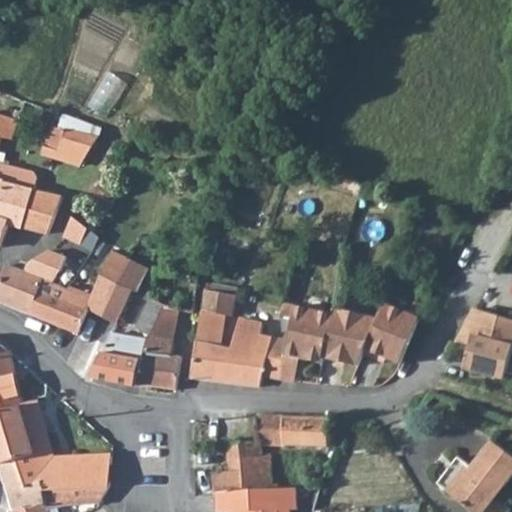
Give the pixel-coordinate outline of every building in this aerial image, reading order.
[(145,119),(179,137),(186,124),(153,106),(145,119)] [(0,150),(4,131),(15,132),(17,121),(0,113),(0,150)] [(61,126),(101,138),(102,129),(65,113),(61,126)] [(61,126),(47,123),(38,151),(52,156),(61,126)] [(101,138),(61,126),(52,156),(82,165),(101,138)] [(269,153),(272,142),(262,139),(259,150),(269,153)] [(268,172),(273,157),(257,152),(253,167),(268,172)] [(0,161),(0,249),(6,233),(8,223),(25,227),(34,191),(35,190),(38,176),(35,171),(0,161)] [(99,178),(85,199),(108,215),(122,194),(99,178)] [(64,195),(35,190),(34,191),(25,227),(50,232),(64,195)] [(81,208),(74,216),(89,228),(100,237),(107,228),(81,208)] [(89,228),(74,216),(65,235),(81,244),(89,228)] [(100,237),(89,228),(81,244),(94,250),(100,237)] [(100,237),(94,250),(102,255),(109,242),(100,237)] [(61,243),(55,246),(60,253),(65,250),(61,243)] [(92,298),(94,298),(90,308),(103,315),(119,282),(131,258),(115,251),(92,298)] [(150,268),(131,258),(119,282),(140,291),(149,271),(150,268)] [(9,265),(0,286),(0,301),(30,313),(45,279),(48,272),(29,264),(26,272),(9,265)] [(177,273),(156,270),(155,273),(150,295),(149,297),(152,298),(166,304),(171,307),(180,309),(196,312),(200,277),(189,275),(190,267),(179,265),(177,273)] [(149,271),(140,291),(150,295),(155,273),(149,271)] [(45,279),(30,313),(80,333),(90,308),(94,298),(92,298),(80,292),(76,302),(60,295),(64,286),(45,279)] [(207,283),(191,378),(261,387),(264,375),(279,379),(286,355),(291,338),(261,335),(264,323),(241,317),(232,348),(221,346),(227,315),(235,316),(239,295),(217,291),(218,285),(207,283)] [(64,286),(60,295),(76,302),(80,292),(64,286)] [(166,304),(152,298),(137,328),(151,335),(166,304)] [(291,338),(286,355),(301,358),(324,363),(325,358),(360,366),(367,349),(402,365),(426,307),(416,303),(411,314),(386,303),(380,319),(336,309),(334,314),(286,303),(284,316),(297,319),(291,338)] [(148,339),(135,384),(178,389),(183,357),(172,355),(174,340),(179,322),(176,321),(180,309),(171,307),(166,304),(151,335),(148,339)] [(511,318),(478,306),(462,335),(475,339),(467,364),(505,377),(511,354),(511,318)] [(95,376),(135,384),(148,339),(113,333),(95,376)] [(3,344),(0,343),(0,409),(24,403),(12,353),(3,344)] [(286,355),(279,379),(293,382),(296,381),(301,358),(286,355)] [(24,403),(0,409),(0,463),(0,465),(17,460),(25,487),(43,482),(44,492),(111,485),(113,455),(54,459),(37,399),(24,403)] [(327,417),(257,415),(261,442),(228,442),(231,471),(214,472),(215,492),(279,489),(279,484),(275,485),(272,455),(265,456),(262,444),(327,446),(327,422),(327,417)] [(462,473),(448,491),(474,511),(509,511),(511,509),(511,508),(498,497),(511,478),(511,454),(495,441),(473,468),(467,476),(462,473)] [(473,468),(459,456),(438,483),(448,491),(462,473),(467,476),(473,468)] [(17,460),(0,465),(15,511),(46,503),(44,492),(43,482),(25,487),(17,460)] [(46,503),(15,511),(13,511),(51,511),(50,509),(58,507),(66,505),(100,503),(111,485),(44,492),(46,503)] [(215,492),(215,494),(216,508),(234,508),(234,511),(291,511),(290,488),(279,489),(215,492)]
